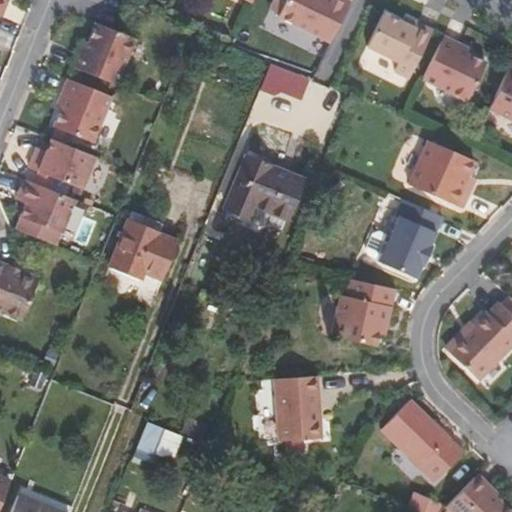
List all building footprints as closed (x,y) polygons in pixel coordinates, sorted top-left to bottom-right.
[(330,43),(349,4),(341,0),(277,0),(272,14),(280,17),(279,19),(330,43)] [(431,32),(417,25),(414,30),(400,23),(382,14),(367,48),(399,63),(395,71),(409,78),(431,32)] [(403,18),(400,23),(414,30),(417,25),(403,18)] [(96,24),(87,44),(83,56),(78,54),(72,68),(117,85),(135,39),(118,32),(96,24)] [(485,63),(465,54),(454,49),(456,44),(443,37),(422,80),(466,102),(485,63)] [(82,42),(78,54),(83,56),(87,44),(82,42)] [(468,49),(456,44),(454,49),(465,54),(468,49)] [(292,97),(301,75),(270,62),(259,90),(273,96),(275,90),(292,97)] [(511,120),(511,70),(508,69),(488,109),(511,120)] [(56,129),(71,135),(93,144),(111,97),(68,80),(63,93),(67,95),(60,109),(53,128),(56,129)] [(57,107),(60,109),(67,95),(63,93),(57,107)] [(67,147),(71,135),(56,129),(52,141),(67,147)] [(38,174),(54,180),(81,191),(94,158),(67,147),(52,141),(47,153),(45,159),(36,155),(29,170),(38,174)] [(408,185),(461,208),(471,185),(465,182),(467,176),(474,161),(427,141),(408,185)] [(38,149),(36,155),(45,159),(47,153),(38,149)] [(256,208),(284,219),(300,179),(245,157),(224,207),(252,218),(256,208)] [(396,176),(409,181),(415,162),(402,158),(396,176)] [(98,159),(87,185),(98,190),(109,164),(98,159)] [(38,174),(34,184),(50,190),(54,180),(38,174)] [(465,182),(471,185),(474,179),(467,176),(465,182)] [(25,181),(19,195),(29,198),(26,205),(21,218),(62,235),(75,200),(50,190),(34,184),(25,181)] [(17,201),(26,205),(29,198),(19,195),(17,201)] [(415,280),(442,217),(404,200),(377,263),(415,280)] [(280,230),(284,219),(256,208),(252,218),(280,230)] [(127,219),(107,266),(139,281),(142,273),(160,280),(175,242),(159,236),(159,232),(127,219)] [(0,312),(21,321),(35,285),(7,273),(9,269),(0,265),(0,312)] [(37,281),(9,269),(7,273),(35,285),(37,281)] [(386,328),(396,290),(353,280),(349,299),(343,298),(335,338),(374,347),(378,334),(380,326),(386,328)] [(484,312),(469,327),(472,331),(449,355),(477,380),(511,343),(511,300),(507,295),(497,305),(496,304),(486,314),(484,312)] [(384,336),(386,328),(380,326),(378,334),(384,336)] [(321,437),(318,376),(275,379),(277,440),(321,437)] [(381,431),(435,483),(462,455),(408,403),(381,431)] [(160,430),(145,424),(135,448),(150,454),(160,430)] [(283,440),(283,451),(306,450),(306,440),(283,440)] [(509,511),(474,477),(446,506),(452,511),(509,511)] [(0,504),(9,483),(0,478),(0,504)] [(415,493),(409,508),(418,511),(427,511),(432,500),(415,493)] [(10,511),(60,511),(18,495),(10,511)] [(440,511),(446,506),(432,500),(427,511),(440,511)]
